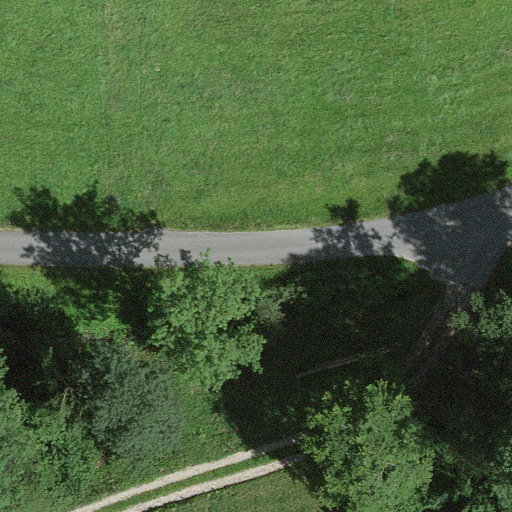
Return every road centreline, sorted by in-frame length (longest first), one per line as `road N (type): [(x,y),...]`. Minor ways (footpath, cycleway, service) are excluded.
road 1 (unclassified): [(511,216),(373,246),(196,259),(0,257)]
road 2 (track): [(123,511),(271,457),(376,386),(453,308),(505,219)]
